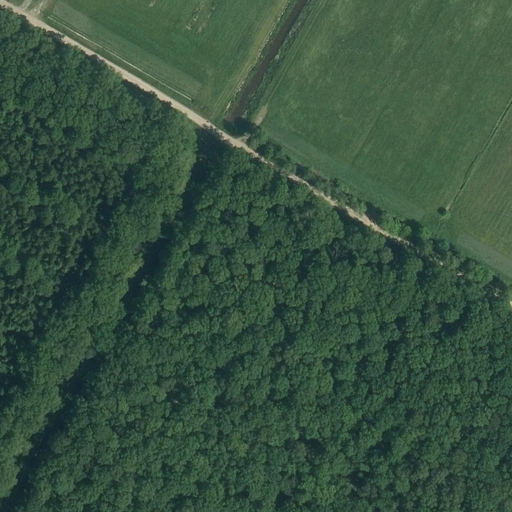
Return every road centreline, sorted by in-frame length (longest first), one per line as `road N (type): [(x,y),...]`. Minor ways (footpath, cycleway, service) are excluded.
road 1 (track): [(511,303),(0,3)]
road 2 (track): [(0,488),(210,124)]
